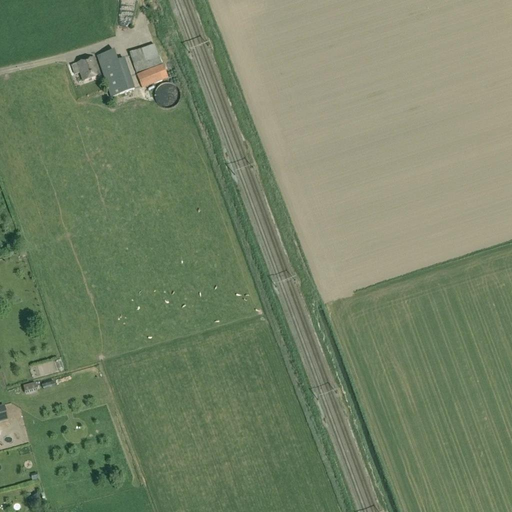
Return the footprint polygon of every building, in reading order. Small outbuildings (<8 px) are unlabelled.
[(154,45),(129,54),(136,74),(161,64),(159,57),(158,57),(154,45)] [(97,57),(110,98),(133,90),(123,60),(117,62),(114,52),(97,57)] [(100,76),(94,58),(71,66),(74,75),(80,73),(83,82),(100,76)] [(167,77),(163,68),(162,65),(136,75),(141,89),(168,79),(167,77)] [(177,103),(178,99),(178,97),(177,94),(175,91),(174,90),(171,89),(169,88),(166,88),(162,89),(159,91),(157,94),(156,96),(156,99),(156,101),(157,103),(159,106),(161,108),(163,109),(166,110),(168,110),(172,109),(174,108),(175,106),(177,103)] [(29,501),(32,511),(36,511),(44,510),(40,498),(29,501)]
